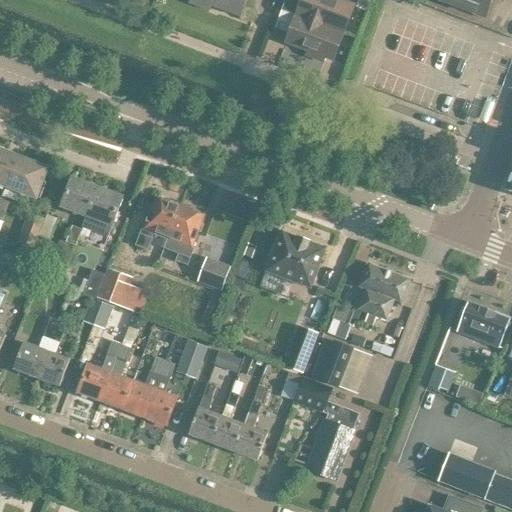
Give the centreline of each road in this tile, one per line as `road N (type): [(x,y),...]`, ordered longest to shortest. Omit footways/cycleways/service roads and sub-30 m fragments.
road 1 (tertiary): [(469,237),(0,59)]
road 2 (residential): [(498,159),(83,0)]
road 3 (residential): [(261,511),(0,413)]
road 4 (unknown): [(339,98),(356,43),(378,29),(511,75)]
road 5 (residential): [(136,175),(0,124)]
